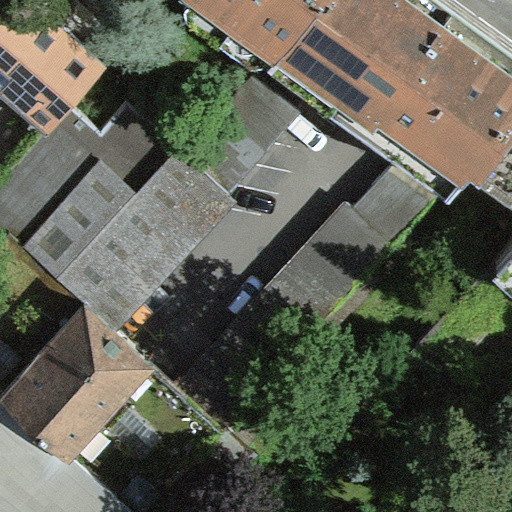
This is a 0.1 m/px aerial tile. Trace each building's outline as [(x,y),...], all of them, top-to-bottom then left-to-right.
[(0,0),(0,79),(46,120),(65,98),(100,58),(33,0),(0,0)] [(146,5),(139,0),(93,0),(126,28),(146,5)] [(207,0),(273,48),(309,0),(207,0)] [(270,51),(447,180),(471,154),(477,158),(484,148),(511,109),(511,35),(463,0),(309,0),(273,48),(270,51)] [(0,241),(0,382),(141,511),(189,460),(223,423),(430,198),(392,162),(353,203),(349,199),(179,383),(109,318),(230,188),(228,186),(301,103),(258,66),(185,148),(127,99),(101,129),(65,98),(46,120),(0,172),(0,218),(11,229),(0,241)] [(511,109),(484,148),(511,168),(511,183),(511,184),(511,183),(511,109)] [(0,241),(11,229),(0,218),(0,241)] [(511,239),(425,334),(452,358),(511,292),(511,239)] [(140,511),(141,511),(0,382),(0,499),(13,511),(140,511)] [(223,423),(189,460),(218,487),(252,450),(223,423)]
